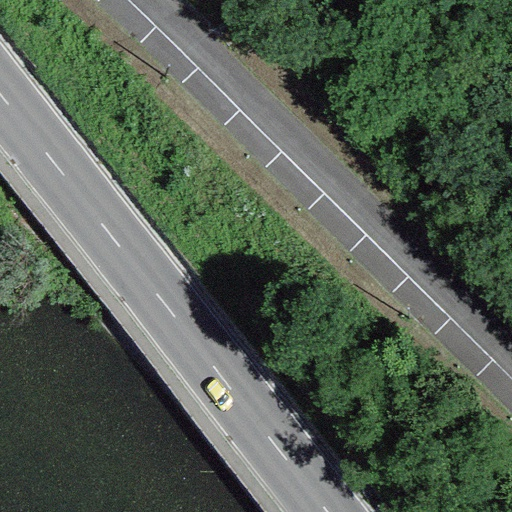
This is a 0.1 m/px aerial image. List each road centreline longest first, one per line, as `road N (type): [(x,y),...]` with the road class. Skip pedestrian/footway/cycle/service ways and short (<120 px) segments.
road 1 (unclassified): [(511,363),(124,0)]
road 2 (secondary): [(323,511),(0,105)]
